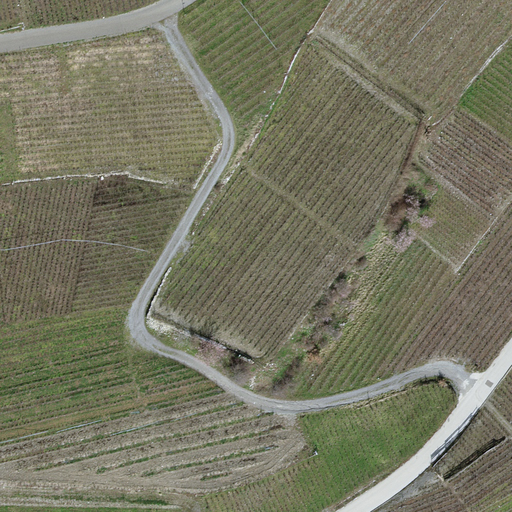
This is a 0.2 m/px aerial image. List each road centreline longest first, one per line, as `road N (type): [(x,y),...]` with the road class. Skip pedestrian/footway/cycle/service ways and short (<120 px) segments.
road 1 (track): [(157,12),(223,116),(228,140),(140,301),(143,336),(274,405),(338,400),(428,369),(448,369),(479,394)]
road 2 (unclassified): [(511,350),(409,468),(348,511)]
road 3 (unclassified): [(0,43),(140,18),(178,0)]
